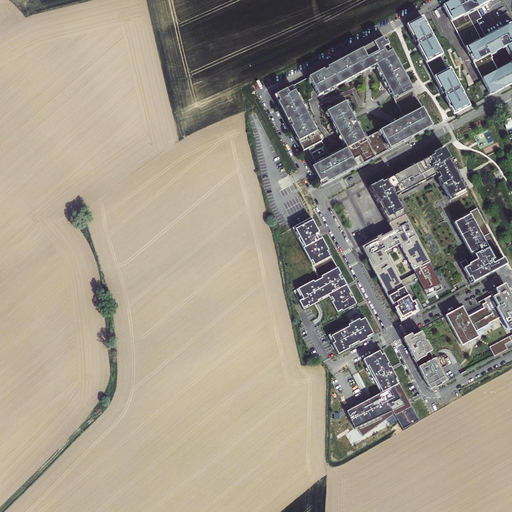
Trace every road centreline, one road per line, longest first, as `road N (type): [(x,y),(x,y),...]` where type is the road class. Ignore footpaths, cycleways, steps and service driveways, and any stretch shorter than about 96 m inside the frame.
road 1 (residential): [(317,197),(269,92),(442,0)]
road 2 (residential): [(511,93),(317,197)]
road 3 (unknown): [(400,198),(437,274),(446,277),(460,249),(451,219),(477,204)]
road 4 (residential): [(317,197),(393,335)]
road 5 (residential): [(393,335),(499,278),(511,283)]
road 6 (track): [(92,417),(0,511)]
